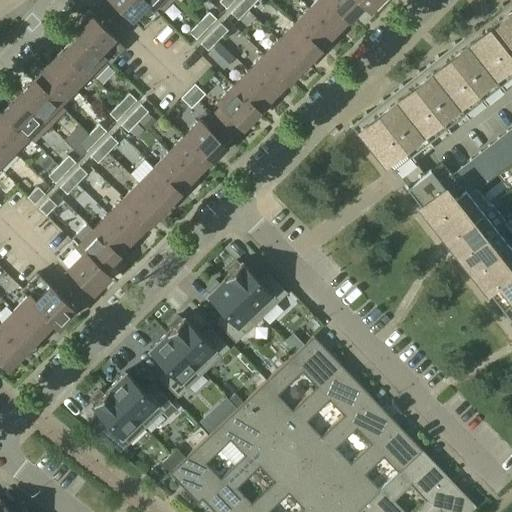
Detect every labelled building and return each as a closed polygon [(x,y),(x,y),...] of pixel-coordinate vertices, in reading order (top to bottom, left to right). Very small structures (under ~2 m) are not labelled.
[(145,0),(112,0),(142,29),(158,13),(145,0)] [(145,0),(158,13),(170,0),(145,0)] [(241,0),(240,2),(247,9),(255,0),(241,0)] [(333,32),(348,17),(331,0),(315,0),(308,7),(333,32)] [(369,7),(362,0),(331,0),(348,17),(363,2),(368,8),(369,7)] [(511,0),(509,0),(503,5),(502,4),(499,6),(504,12),(496,18),(497,19),(511,38),(511,0)] [(247,9),(240,2),(230,12),(238,19),(247,9)] [(308,7),(293,23),(318,47),(333,32),(308,7)] [(103,57),(102,59),(107,64),(125,46),(88,11),(71,28),(77,34),(78,33),(103,57)] [(208,11),(198,21),(205,29),(216,18),(208,11)] [(205,29),(198,21),(188,32),(196,39),(205,29)] [(220,22),(210,33),(217,40),(227,30),(220,22)] [(293,23),(277,38),(303,63),(318,47),(293,23)] [(511,72),(511,60),(503,50),(503,49),(486,28),(485,27),(478,33),(473,27),(470,29),(471,30),(455,43),(454,42),(451,44),(452,45),(438,56),(437,55),(434,57),(435,58),(419,72),(418,70),(415,72),(416,73),(402,85),(401,83),(399,85),(400,87),(383,100),(382,98),(379,100),(380,102),(366,113),(365,111),(363,113),(364,115),(352,124),(351,123),(348,125),(350,128),(352,127),(367,146),(371,143),(375,148),(374,149),(376,152),(377,150),(391,168),(389,169),(391,171),(394,169),(392,166),(511,72)] [(77,34),(63,48),(88,72),(102,59),(103,57),(78,33),(77,34)] [(217,40),(210,33),(200,43),(207,50),(217,40)] [(277,38),(262,54),(288,79),(303,63),(277,38)] [(63,48),(48,63),(73,88),(88,72),(63,48)] [(262,54),(247,69),(272,94),(288,79),(262,54)] [(48,63),(33,79),(58,103),(73,88),(48,63)] [(247,69),(232,85),(257,109),(272,94),(247,69)] [(33,79),(18,94),(48,125),(62,111),(56,105),(58,103),(33,79)] [(187,90),(197,100),(204,93),(194,83),(187,90)] [(233,135),(257,109),(232,85),(216,101),(221,106),(212,115),(233,135)] [(197,100),(187,90),(180,97),(190,107),(197,100)] [(129,92),(119,102),(126,109),(136,99),(129,92)] [(18,94),(2,110),(27,135),(33,140),(48,125),(18,94)] [(126,109),(119,102),(109,113),(116,120),(126,109)] [(130,114),(138,121),(148,111),(140,103),(130,114)] [(2,110),(0,112),(0,138),(12,150),(27,135),(2,110)] [(138,121),(130,114),(120,124),(128,131),(138,121)] [(208,160),(233,135),(212,115),(203,123),(199,119),(183,135),(208,160)] [(98,124),(89,134),(96,140),(106,130),(98,124)] [(511,138),(506,131),(496,138),(511,158),(511,138)] [(96,140),(89,134),(79,144),(86,151),(96,140)] [(110,135),(100,145),(107,152),(117,141),(110,135)] [(183,135),(153,166),(178,191),(208,160),(183,135)] [(0,138),(0,162),(12,150),(0,138)] [(511,160),(511,158),(496,138),(487,146),(504,167),(511,160)] [(107,152),(100,145),(90,155),(97,162),(107,152)] [(504,167),(487,146),(477,153),(494,174),(504,167)] [(494,174),(477,153),(468,160),(485,182),(494,174)] [(67,155),(58,164),(65,172),(75,162),(67,155)] [(485,182),(468,160),(459,168),(476,189),(485,182)] [(65,172),(58,164),(48,175),(55,182),(65,172)] [(79,166),(69,176),(76,183),(87,173),(79,166)] [(153,166),(137,182),(163,207),(178,191),(153,166)] [(459,168),(449,175),(465,195),(466,197),(476,189),(459,168)] [(465,195),(449,175),(440,183),(429,169),(408,186),(406,184),(403,186),(405,189),(407,188),(419,203),(417,204),(419,207),(421,205),(432,220),(430,221),(431,222),(465,195)] [(76,183),(69,176),(59,186),(67,193),(76,183)] [(137,182),(122,197),(147,222),(163,207),(137,182)] [(27,196),(34,203),(45,193),(37,186),(27,196)] [(481,211),(482,212),(490,206),(476,189),(466,197),(465,195),(431,222),(432,223),(434,222),(445,237),(444,238),(445,239),(481,211)] [(39,207),(46,215),(56,204),(49,197),(39,207)] [(122,197),(107,213),(132,238),(147,222),(122,197)] [(481,211),(445,239),(446,241),(447,239),(459,254),(457,255),(458,256),(495,227),(482,212),(481,211)] [(107,213),(92,228),(118,253),(132,238),(107,213)] [(71,238),(108,274),(109,273),(103,267),(118,253),(92,228),(87,222),(71,238)] [(495,227),(458,256),(459,257),(461,256),(472,271),(471,272),(471,273),(508,244),(495,227)] [(108,274),(71,238),(55,255),(92,290),(108,274)] [(511,249),(508,244),(471,273),(472,274),(474,273),(485,288),(484,289),(485,290),(511,268),(511,249)] [(268,273),(259,281),(241,261),(238,263),(235,260),(226,269),(229,272),(224,278),(261,316),(287,292),(268,273)] [(511,268),(485,290),(486,291),(487,290),(499,305),(497,306),(498,307),(511,296),(511,268)] [(13,310),(38,334),(52,320),(58,325),(75,308),(38,272),(21,290),(27,295),(13,310)] [(261,316),(224,278),(218,283),(215,279),(205,288),(209,292),(206,294),(225,314),(216,322),(235,341),(261,316)] [(511,296),(498,307),(499,309),(501,307),(511,321),(511,322),(511,323),(511,324),(511,296)] [(0,327),(23,350),(38,334),(13,310),(0,322),(0,327)] [(202,336),(183,316),(180,319),(177,315),(168,324),(171,327),(166,333),(203,372),(229,347),(210,328),(202,336)] [(23,350),(0,327),(0,359),(7,366),(23,350)] [(203,372),(166,333),(148,349),(167,369),(158,377),(177,396),(203,372)] [(292,410),(277,394),(302,370),(317,387),(336,369),(341,364),(328,351),(323,355),(309,341),(314,336),(313,335),(300,347),(294,352),(289,358),(242,402),(241,403),(269,433),(271,431),(292,410)] [(300,457),(321,436),(306,420),(329,399),(344,415),(363,397),(368,393),(355,379),(350,384),(336,369),(317,387),(292,410),(271,431),(298,459),(300,457)] [(144,391),(125,371),(108,388),(145,427),(171,402),(152,383),(144,391)] [(145,427),(108,388),(102,393),(99,390),(89,399),(93,402),(90,404),(103,417),(104,419),(101,422),(100,420),(89,430),(118,453),(145,427)] [(234,393),(228,398),(237,407),(242,402),(234,393)] [(356,427),(371,443),(390,426),(391,425),(395,421),(382,407),(377,412),(363,397),(344,415),(321,436),(300,457),(327,485),(329,484),(350,463),(335,447),(356,427)] [(228,399),(219,407),(226,415),(235,407),(228,399)] [(269,433),(241,403),(236,407),(231,413),(184,457),(179,462),(173,468),(169,472),(170,473),(175,469),(189,483),(184,488),(197,502),(206,493),(220,479),(205,462),(229,439),(245,455),(269,433)] [(383,456),(398,472),(417,454),(422,449),(409,436),(404,440),(390,426),(371,443),(350,463),(329,484),(355,511),(356,511),(358,510),(380,490),(364,474),(383,456)] [(298,459),(271,431),(269,433),(245,455),(220,479),(206,493),(220,508),(215,511),(242,511),(251,503),(236,487),(258,466),(274,482),(295,461),(298,459)] [(184,457),(176,448),(170,453),(179,462),(184,457)] [(170,471),(179,462),(170,453),(161,462),(170,471)] [(410,485),(425,501),(444,483),(450,478),(436,464),(431,469),(417,454),(398,472),(380,490),(358,510),(359,511),(405,511),(394,500),(410,485)] [(327,485),(300,457),(298,459),(295,461),(274,482),(251,503),(242,511),(267,511),(287,492),(303,508),(327,485)] [(435,511),(438,509),(440,511),(467,511),(475,505),(463,492),(458,497),(444,483),(425,501),(413,511),(435,511)] [(355,511),(329,484),(327,485),(303,508),(298,511),(355,511)] [(12,511),(0,499),(0,511),(29,511),(26,508),(21,511),(12,511)]
